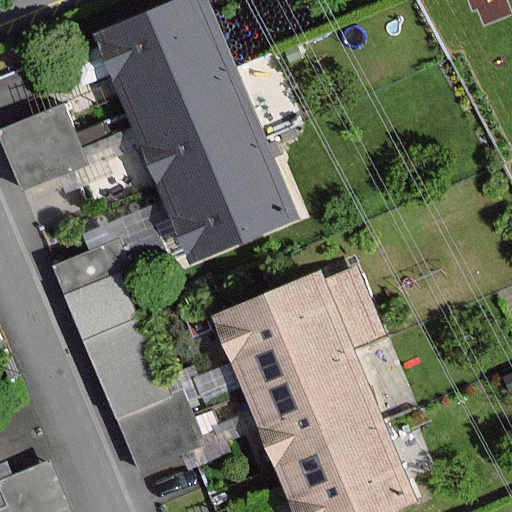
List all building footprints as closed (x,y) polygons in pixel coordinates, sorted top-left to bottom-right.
[(208,0),(184,0),(102,35),(132,105),(234,62),(208,0)] [(267,139),(234,62),(132,105),(165,182),(267,139)] [(64,105),(1,130),(23,186),(87,160),(64,105)] [(299,214),(267,139),(165,182),(197,257),(299,214)] [(121,242),(61,263),(70,287),(129,265),(121,242)] [(381,329),(356,269),(328,280),(353,341),(381,329)] [(326,274),(221,316),(252,391),(356,349),(353,341),(328,280),(326,274)] [(356,349),(252,391),(283,466),(387,424),(356,349)] [(184,398),(127,420),(145,465),(202,443),(184,398)] [(301,511),(385,511),(418,499),(387,424),(283,466),(301,511)] [(0,511),(66,511),(71,510),(51,464),(15,479),(8,464),(0,467),(0,511)]
